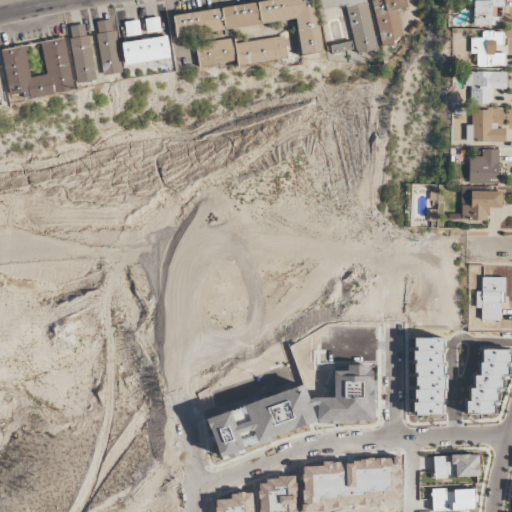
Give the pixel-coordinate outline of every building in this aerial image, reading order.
[(277,0),(172,14),(175,36),(296,21),(300,56),(322,53),(315,0),(277,0)] [(318,0),(321,11),(346,6),(355,54),(376,50),(365,0),(318,0)] [(370,0),(380,47),(402,42),(396,10),(407,8),(405,0),(370,0)] [(473,0),(473,27),(498,27),(498,8),(506,8),(505,0),(473,0)] [(147,33),(160,32),(159,18),(145,19),(147,33)] [(121,72),(112,19),(93,22),(102,75),(121,72)] [(126,37),(140,35),(139,21),(124,22),(126,37)] [(95,80),(84,23),(66,26),(76,83),(95,80)] [(505,67),(505,54),(495,54),(495,46),(503,46),(503,32),(482,32),(482,38),(470,38),(470,54),(476,54),(476,66),(505,67)] [(124,64),(170,59),(167,36),(121,42),(124,64)] [(196,67),(236,62),(237,66),(286,59),(283,36),(232,43),(232,39),(193,44),(196,67)] [(74,91),(65,37),(40,41),(46,75),(29,78),(24,45),(0,50),(8,94),(24,92),(25,100),(74,91)] [(352,50),(351,42),(330,46),(332,54),(352,50)] [(506,73),(465,72),(465,86),(470,86),(470,104),(491,104),(491,90),(506,90),(506,73)] [(505,143),(505,126),(503,126),(503,109),(495,109),(495,111),(471,111),(471,125),(466,125),(465,142),(505,143)] [(498,184),(498,150),(481,150),(482,157),(468,157),(469,185),(498,184)] [(461,191),(462,221),(487,220),(487,208),(502,208),(502,190),(461,191)] [(476,309),(481,309),(481,320),(500,320),(500,303),(505,303),(505,278),(481,278),(481,292),(475,292),(476,309)] [(479,455),(433,457),(434,478),(480,476),(479,455)] [(432,511),(475,510),(475,490),(445,491),(445,489),(431,490),(432,511)]
